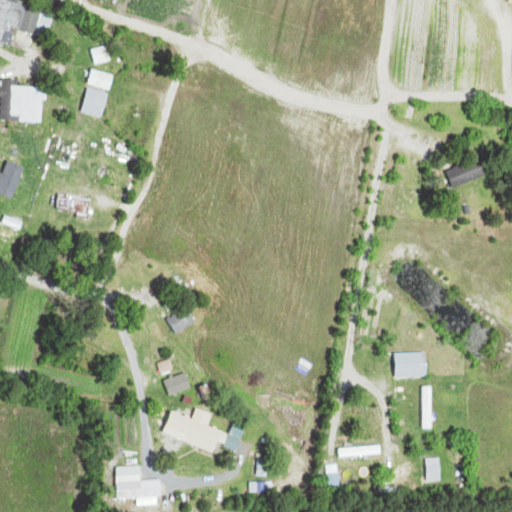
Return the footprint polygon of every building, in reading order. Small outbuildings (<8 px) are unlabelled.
[(0,0),(0,43),(15,47),(18,31),(44,37),(50,11),(0,0)] [(126,38),(165,54),(168,45),(129,29),(126,38)] [(93,49),(93,64),(112,64),(112,49),(93,49)] [(165,86),(167,76),(134,69),(132,79),(165,86)] [(115,76),(92,71),(88,87),(90,87),(84,114),(105,119),(115,76)] [(2,122),(45,124),(48,78),(39,78),(39,85),(4,83),(2,122)] [(458,190),(490,176),(483,159),(451,172),(458,190)] [(21,167),(14,162),(0,182),(0,195),(0,196),(21,167)] [(93,198),(61,195),(59,212),(92,215),(93,198)] [(22,222),(7,214),(0,229),(0,232),(14,239),(22,222)] [(176,333),(198,324),(192,308),(169,317),(176,333)] [(430,377),(430,353),(398,353),(398,377),(430,377)] [(194,388),(189,372),(166,379),(171,395),(194,388)] [(187,442),(216,451),(219,444),(239,450),(243,437),(210,426),(214,413),(198,408),(187,442)] [(341,441),(342,467),(392,464),(391,438),(341,441)] [(430,481),(444,481),(444,458),(430,458),(430,481)] [(152,483),(143,483),(143,467),(115,467),(115,498),(153,498),(152,483)]
